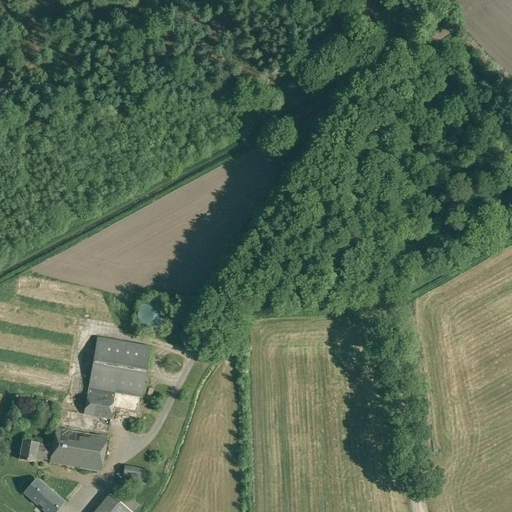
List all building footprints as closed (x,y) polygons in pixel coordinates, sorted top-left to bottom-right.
[(49,300),(71,304),(74,287),(52,283),(49,300)] [(138,312),(137,315),(137,318),(138,321),(139,323),(141,326),(143,328),(145,330),(148,331),(151,332),(154,332),(157,332),(160,331),(162,329),(164,327),(166,325),(168,322),(168,319),(169,316),(168,313),(168,310),(166,308),(164,305),(162,303),(160,302),(157,301),(154,301),(151,301),(148,301),(145,303),(143,304),(141,306),(139,309),(138,312)] [(83,415),(111,420),(112,414),(139,418),(142,398),(151,346),(97,337),(88,388),(88,389),(87,394),(83,415)] [(184,401),(191,396),(185,387),(178,391),(184,401)] [(66,416),(66,428),(84,429),(85,416),(66,416)] [(50,463),(101,472),(107,437),(56,428),(52,446),(39,444),(39,443),(22,440),(19,460),(35,463),(36,459),(50,461),(50,463)] [(122,481),(149,486),(151,471),(124,465),(122,481)] [(56,497),(41,485),(31,498),(47,511),(55,511),(63,503),(61,501),(62,500),(57,497),(56,497)] [(77,508),(86,497),(78,491),(69,501),(77,508)] [(95,511),(130,511),(109,495),(95,511)]
